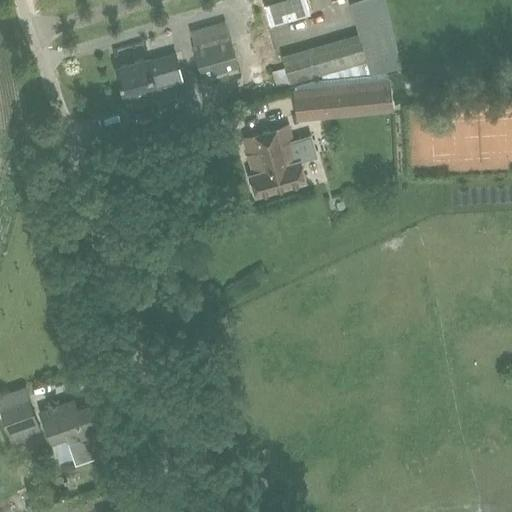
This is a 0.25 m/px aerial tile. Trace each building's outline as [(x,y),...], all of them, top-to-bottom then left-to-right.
[(314,0),(282,0),(272,3),(279,28),(319,16),(314,0)] [(279,84),(290,81),(290,84),(368,61),(372,74),(402,65),(386,0),(352,0),(350,1),(360,32),(283,55),(286,66),(274,69),(279,84)] [(191,29),(195,44),(194,44),(204,80),(241,70),(231,34),(229,34),(225,19),(191,29)] [(145,91),(147,96),(185,85),(176,54),(150,61),(149,57),(117,66),(125,96),(145,91)] [(394,110),(392,78),(324,85),(327,117),(394,110)] [(256,194),(307,180),(301,159),(298,159),(288,124),(244,137),(254,172),(250,173),(256,194)] [(1,408),(9,431),(37,421),(29,398),(1,408)] [(43,410),(47,422),(43,423),(47,436),(51,435),(53,440),(68,435),(70,441),(101,431),(91,403),(70,410),(67,402),(43,410)] [(138,511),(135,503),(110,511),(138,511)]
